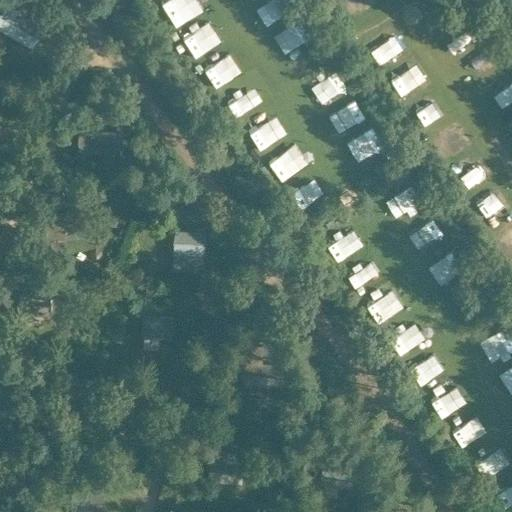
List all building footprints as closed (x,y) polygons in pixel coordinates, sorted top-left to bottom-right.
[(257,0),(241,11),(253,29),(276,14),(266,0),(257,0)] [(358,0),(324,0),(323,1),(335,20),(360,4),(358,0)] [(156,3),(149,7),(154,15),(160,11),(156,3)] [(6,4),(0,15),(0,30),(33,49),(47,25),(19,9),(18,11),(6,4)] [(443,28),(454,48),(469,40),(458,20),(443,28)] [(288,25),(264,31),(270,53),(294,46),(288,25)] [(175,37),(170,40),(175,47),(180,44),(175,37)] [(452,63),(463,81),(491,65),(480,47),(452,63)] [(217,55),(190,72),(200,87),(227,71),(217,55)] [(386,97),(412,79),(401,63),(375,81),(386,97)] [(300,105),(327,87),(316,71),(289,89),(300,105)] [(494,107),(511,95),(511,92),(502,77),(482,89),(494,107)] [(234,91),(220,101),(228,112),(242,103),(234,91)] [(405,125),(428,114),(420,97),(396,108),(405,125)] [(319,134),(346,117),(337,101),(309,118),(319,134)] [(256,143),(269,131),(255,116),(242,128),(256,143)] [(80,152),(120,153),(129,153),(130,119),(116,119),(116,132),(80,132),(80,152)] [(339,142),(348,162),(369,153),(360,133),(339,142)] [(430,133),(416,145),(429,159),(443,147),(430,133)] [(502,145),(511,152),(511,140),(508,137),(502,145)] [(264,156),(272,173),(287,165),(279,149),(264,156)] [(393,183),(367,199),(381,222),(407,206),(393,183)] [(477,194),(462,205),(477,225),(492,214),(477,194)] [(47,216),(46,238),(76,240),(86,241),(88,219),(82,218),(82,206),(68,205),(67,216),(47,216)] [(416,221),(399,232),(409,248),(427,236),(416,221)] [(505,228),(493,231),(498,248),(509,244),(505,228)] [(323,263),(348,249),(338,230),(325,238),(323,234),(311,241),(323,263)] [(175,252),(177,252),(176,264),(193,265),(194,253),(203,254),(205,233),(176,232),(175,252)] [(425,281),(449,270),(441,254),(417,266),(425,281)] [(343,291),(364,279),(353,259),(332,270),(343,291)] [(50,315),(50,293),(19,293),(19,314),(50,315)] [(364,299),(370,315),(385,310),(379,293),(364,299)] [(159,338),(170,338),(170,316),(142,315),(141,337),(144,337),(144,348),(158,348),(159,338)] [(464,341),(475,364),(504,350),(492,327),(464,341)] [(386,332),(380,341),(394,352),(401,344),(386,332)] [(511,359),(482,374),(494,398),(511,389),(511,359)] [(282,365),(243,364),(243,385),(282,385),(282,365)] [(432,414),(451,404),(441,385),(422,395),(432,414)] [(107,405),(107,426),(151,425),(150,403),(107,405)] [(447,451),(465,440),(453,421),(435,433),(447,451)] [(209,448),(207,470),(239,473),(241,450),(209,448)] [(325,464),(322,485),(350,488),(353,468),(325,464)] [(497,480),(477,493),(490,511),(509,499),(497,480)] [(72,490),(71,511),(79,511),(100,511),(102,492),(72,490)]
